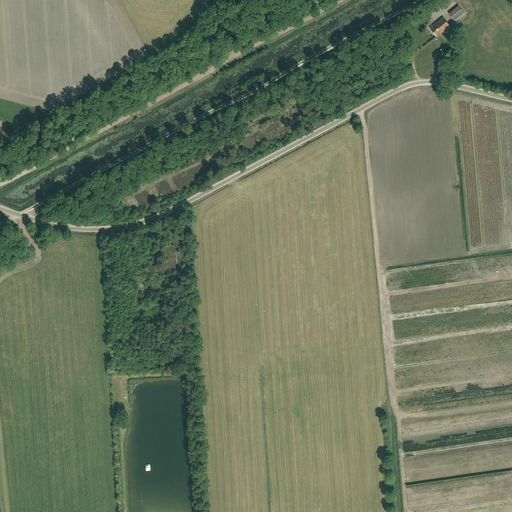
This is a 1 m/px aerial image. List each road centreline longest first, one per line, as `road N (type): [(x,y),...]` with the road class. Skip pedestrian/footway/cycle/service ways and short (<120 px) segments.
road 1 (unclassified): [(511,100),(437,82),(404,86),(144,223),(68,227),(0,208)]
road 2 (track): [(511,108),(426,89),(370,114),(405,511)]
road 3 (track): [(422,0),(0,228)]
road 4 (track): [(339,0),(0,184)]
road 5 (track): [(511,265),(384,281)]
road 6 (track): [(386,307),(511,291)]
road 7 (track): [(511,339),(390,355)]
road 8 (track): [(392,377),(511,360)]
